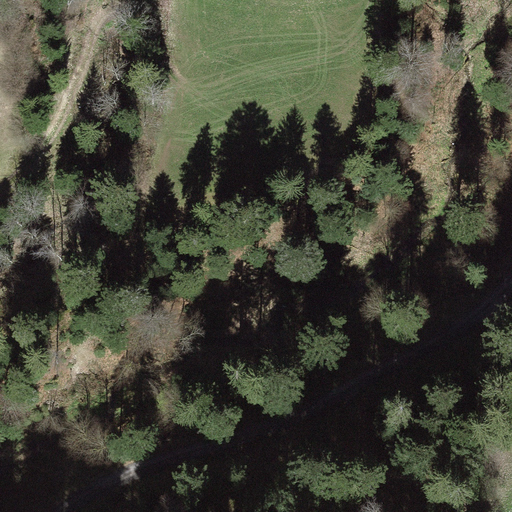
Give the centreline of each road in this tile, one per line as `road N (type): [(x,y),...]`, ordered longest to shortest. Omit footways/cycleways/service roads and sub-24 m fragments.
road 1 (track): [(511,274),(455,326),(291,422),(184,452),(54,511)]
road 2 (track): [(0,189),(50,143),(72,101),(94,15),(106,4),(140,14),(174,78)]
